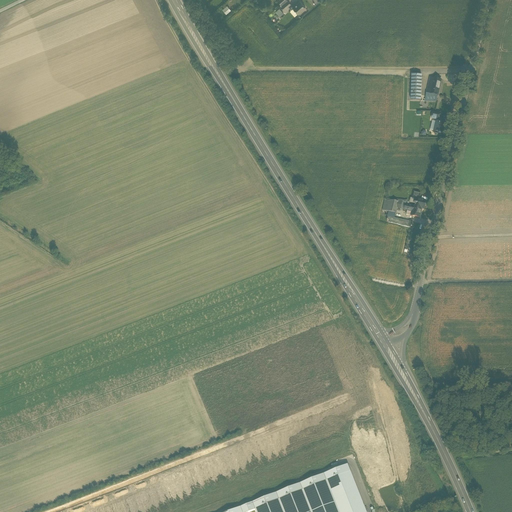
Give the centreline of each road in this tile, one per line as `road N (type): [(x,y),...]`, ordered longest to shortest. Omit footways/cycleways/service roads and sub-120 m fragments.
road 1 (secondary): [(383,344),(175,0)]
road 2 (tertiary): [(383,344),(411,320),(487,0)]
road 3 (secondary): [(469,511),(383,344)]
